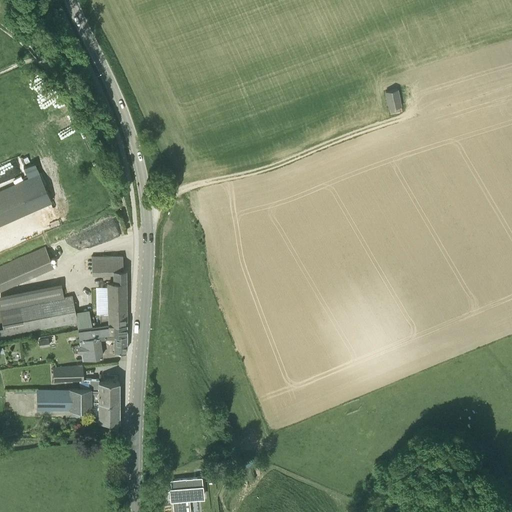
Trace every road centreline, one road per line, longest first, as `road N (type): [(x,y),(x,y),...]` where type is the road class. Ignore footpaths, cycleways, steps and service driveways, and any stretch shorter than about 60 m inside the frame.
road 1 (secondary): [(137,511),(147,220),(127,122),(71,0)]
road 2 (track): [(147,220),(192,183),(265,169),(405,113),(401,84)]
road 3 (track): [(0,72),(36,61),(62,82),(96,135),(136,231)]
